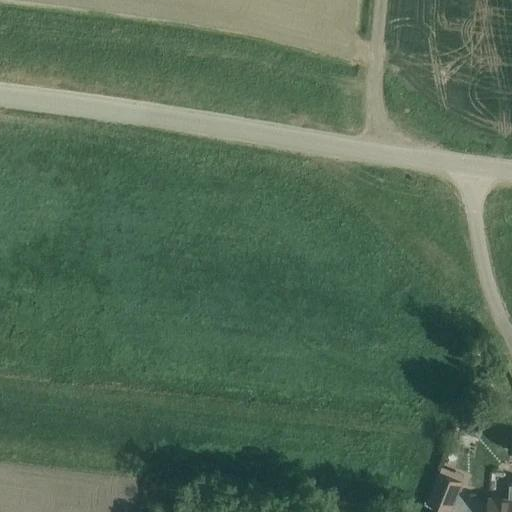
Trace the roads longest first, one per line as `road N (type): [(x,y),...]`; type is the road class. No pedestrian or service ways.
road 1 (unclassified): [(477,167),(0,96)]
road 2 (unclassified): [(511,347),(476,246),(477,167)]
road 3 (track): [(380,0),(375,152)]
